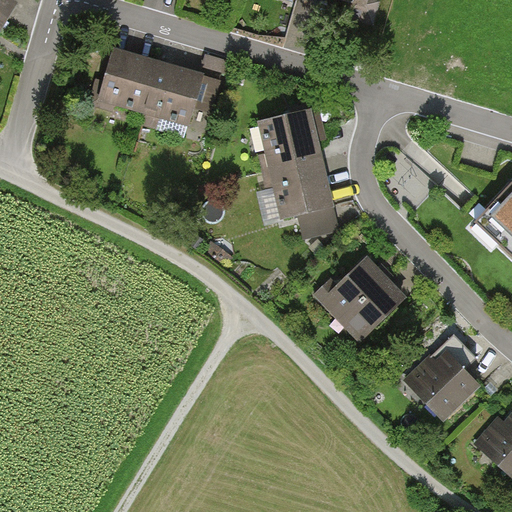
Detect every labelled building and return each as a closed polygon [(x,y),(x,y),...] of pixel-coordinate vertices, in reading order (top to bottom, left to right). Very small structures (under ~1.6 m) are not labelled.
[(0,0),(0,50),(22,12),(0,0)] [(326,0),(326,4),(375,17),(379,0),(326,0)] [(100,108),(146,121),(163,69),(116,55),(100,108)] [(208,82),(163,69),(146,121),(193,135),(208,82)] [(261,132),(271,178),(324,168),(313,120),(261,132)] [(334,216),(324,168),(271,178),(282,227),(334,216)] [(511,190),(485,221),(511,245),(511,190)] [(362,348),(409,303),(368,261),(321,307),(362,348)] [(451,428),(486,393),(444,351),(409,385),(451,428)] [(511,479),(511,416),(506,411),(474,446),(511,479)]
